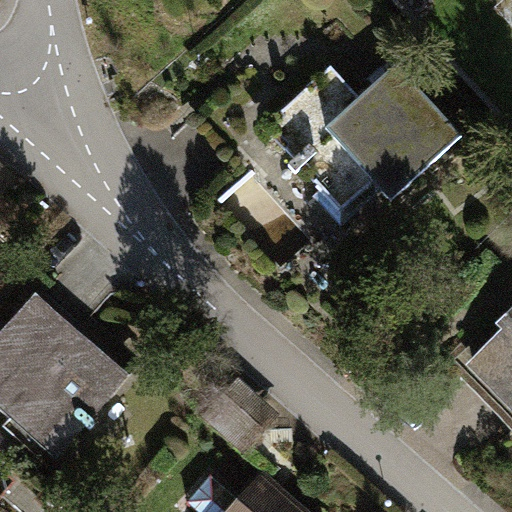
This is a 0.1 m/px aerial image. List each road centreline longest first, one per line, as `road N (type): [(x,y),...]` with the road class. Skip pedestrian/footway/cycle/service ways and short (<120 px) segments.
road 1 (residential): [(34,150),(437,511)]
road 2 (residential): [(53,0),(56,38),(34,150)]
